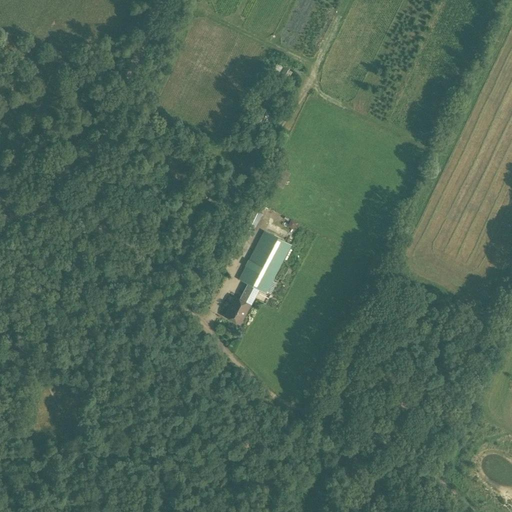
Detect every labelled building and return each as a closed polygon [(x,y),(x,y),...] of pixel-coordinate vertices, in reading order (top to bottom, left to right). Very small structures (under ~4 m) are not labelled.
[(284,67),(279,76),(287,81),(292,72),(284,67)] [(283,189),(285,184),(290,173),(275,166),(267,182),(283,189)] [(262,214),(253,210),(244,228),(252,232),(262,214)] [(291,245),(264,231),(239,279),(266,293),(291,245)] [(250,305),(245,303),(248,298),(241,295),(239,299),(235,297),(225,316),(240,324),(250,305)]
